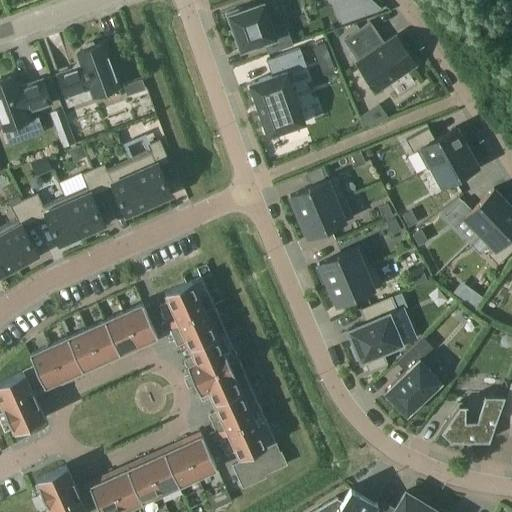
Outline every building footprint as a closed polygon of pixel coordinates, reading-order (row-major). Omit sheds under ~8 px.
[(332,0),(340,24),(381,10),(370,0),(332,0)] [(242,7),(225,13),(231,29),(233,29),(241,49),(263,41),(267,53),(292,44),(285,23),(267,29),(259,5),(243,10),(242,7)] [(376,91),(416,64),(396,35),(380,46),(366,26),(370,23),(370,22),(344,39),(359,61),(356,62),(376,91)] [(119,86),(103,43),(95,46),(92,42),(84,45),(85,49),(77,52),(79,59),(73,67),(57,73),(66,97),(90,88),(93,96),(119,86)] [(271,75),(249,83),(267,136),(305,122),(287,73),(306,66),(300,47),(266,59),(271,75)] [(0,80),(0,122),(2,129),(29,119),(26,112),(51,103),(42,79),(26,85),(16,83),(13,76),(0,80)] [(141,77),(122,84),(127,95),(145,87),(141,77)] [(363,113),(358,116),(362,128),(368,125),(363,113)] [(66,116),(53,121),(62,144),(75,139),(66,116)] [(417,149),(427,168),(466,146),(456,127),(435,138),(428,127),(406,139),(413,151),(417,149)] [(128,159),(148,204),(171,194),(159,166),(169,161),(159,139),(148,144),(150,149),(128,159)] [(80,144),(71,148),(75,157),(84,153),(80,144)] [(466,146),(427,168),(428,169),(432,166),(442,185),(477,166),(466,146)] [(365,162),(360,151),(351,155),(356,166),(365,162)] [(46,155),(31,161),(36,175),(51,169),(46,155)] [(125,214),(148,204),(128,159),(106,169),(104,164),(93,168),(102,191),(113,186),(125,214)] [(87,186),(65,195),(81,234),(104,224),(92,195),(102,191),(92,168),(81,173),(87,186)] [(299,215),(340,198),(344,196),(336,175),(290,195),(299,215)] [(464,216),(480,232),(509,204),(493,188),(464,216)] [(37,193),(23,199),(35,221),(46,216),(59,244),(81,234),(65,195),(43,205),(37,193)] [(9,200),(12,205),(23,199),(20,194),(9,200)] [(345,196),(299,216),(308,236),(353,216),(345,197),(345,196)] [(0,226),(0,236),(16,266),(38,254),(22,227),(35,221),(23,199),(12,205),(18,217),(0,226)] [(387,203),(378,207),(383,219),(392,215),(387,203)] [(511,232),(511,207),(509,204),(480,232),(494,247),(488,254),(497,264),(511,250),(511,242),(507,237),(511,232)] [(417,221),(412,209),(403,213),(408,225),(417,221)] [(386,223),(392,234),(401,230),(395,218),(386,223)] [(422,229),(413,233),(418,245),(427,241),(422,229)] [(0,274),(16,266),(0,236),(0,274)] [(326,281),(328,284),(373,264),(373,263),(368,265),(360,245),(319,263),(320,266),(316,268),(322,283),(326,281)] [(328,284),(336,304),(382,285),(373,264),(328,284)] [(423,271),(411,276),(415,285),(427,280),(423,271)] [(195,384),(202,399),(211,395),(218,411),(209,415),(216,430),(210,433),(213,440),(219,438),(226,453),(235,449),(239,458),(240,458),(241,460),(232,464),(242,487),(265,477),(264,474),(286,464),(281,451),(280,451),(275,442),(276,442),(201,277),(192,281),(191,280),(165,292),(169,301),(159,305),(167,321),(161,324),(164,331),(170,328),(177,344),(186,340),(193,356),(184,360),(191,375),(190,375),(191,376),(185,379),(188,386),(194,383),(195,384)] [(457,292),(455,296),(474,310),(482,300),(472,293),(467,300),(457,292)] [(366,322),(348,330),(354,345),(350,346),(356,359),(360,357),(361,360),(365,359),(369,370),(386,362),(381,352),(401,343),(389,313),(396,310),(404,307),(398,293),(390,296),(361,309),(366,322)] [(142,303),(123,312),(139,348),(146,345),(144,342),(157,336),(142,303)] [(123,312),(104,320),(119,353),(131,347),(133,351),(139,348),(123,312)] [(104,320),(85,329),(102,365),(109,362),(107,358),(119,353),(104,320)] [(85,329),(67,337),(82,370),(94,364),(96,368),(102,365),(85,329)] [(67,337),(48,345),(65,382),(71,379),(70,375),(82,370),(67,337)] [(382,393),(404,416),(439,383),(418,361),(431,348),(420,338),(394,362),(403,372),(382,393)] [(29,354),(44,386),(57,381),(59,385),(65,382),(48,345),(29,354)] [(44,386),(34,364),(22,370),(23,371),(0,381),(0,399),(3,406),(2,406),(12,427),(14,431),(45,418),(33,392),(44,386)] [(511,383),(510,383),(501,412),(511,416),(511,433),(511,432),(511,383)] [(441,429),(451,439),(489,439),(505,394),(484,394),(484,397),(477,418),(469,418),(467,402),(459,402),(441,429)] [(187,437),(181,440),(197,476),(216,467),(202,435),(189,441),(187,437)] [(176,447),(164,452),(178,485),(197,476),(181,440),(174,443),(176,447)] [(150,454),(143,457),(160,493),(178,485),(164,452),(152,458),(150,454)] [(139,464),(127,469),(141,501),(160,493),(143,457),(137,460),(139,464)] [(86,511),(89,511),(99,508),(89,486),(78,491),(66,465),(36,478),(38,484),(47,505),(47,504),(50,511),(84,511),(86,511)] [(113,470),(106,473),(122,510),(141,501),(127,469),(114,475),(113,470)] [(89,486),(99,508),(100,511),(117,511),(122,510),(106,473),(100,476),(102,480),(89,486)] [(372,511),(377,504),(364,495),(350,487),(343,499),(337,496),(310,511),(372,511)] [(219,492),(225,505),(232,502),(229,494),(227,490),(226,489),(219,492)] [(425,511),(431,502),(418,494),(416,498),(405,491),(392,511),(425,511)] [(431,502),(425,511),(443,511),(444,510),(431,502)]
